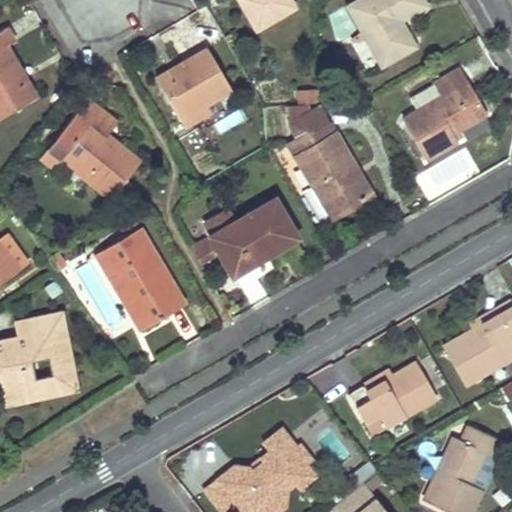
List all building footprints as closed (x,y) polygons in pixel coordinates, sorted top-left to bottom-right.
[(240,0),(247,12),(256,27),(292,7),(287,0),(240,0)] [(397,19),(411,12),(424,4),(421,0),(359,0),(349,6),(382,64),(413,46),(397,19)] [(9,64),(12,62),(15,61),(7,45),(13,41),(5,27),(0,29),(0,116),(35,97),(25,78),(19,82),(9,64)] [(230,89),(218,69),(207,49),(156,78),(179,118),(203,105),(230,89)] [(460,68),(432,84),(433,86),(414,96),(421,110),(403,120),(425,159),(455,142),(450,133),(456,129),(457,131),(486,115),(460,68)] [(320,89),(296,90),(296,105),(320,105),(320,89)] [(114,119),(86,97),(76,111),(104,133),(114,119)] [(203,105),(179,118),(184,128),(208,114),(203,105)] [(110,137),(108,139),(107,141),(101,137),(104,133),(76,111),(40,158),(53,168),(59,160),(109,199),(139,160),(110,137)] [(358,174),(356,176),(353,177),(351,173),(355,171),(334,132),(331,134),(325,123),(288,144),(311,184),(301,190),(318,220),(329,214),(331,218),(370,196),(358,174)] [(266,256),(281,248),(296,239),(274,199),(234,221),(211,234),(209,235),(227,268),(261,249),(266,256)] [(226,208),(204,221),(211,234),(234,221),(226,208)] [(140,329),(161,317),(182,305),(140,230),(103,250),(129,297),(123,300),(140,329)] [(204,234),(189,243),(201,261),(215,252),(204,234)] [(0,240),(0,248),(16,272),(28,264),(8,235),(0,240)] [(0,283),(16,272),(0,248),(0,283)] [(261,249),(227,268),(231,275),(266,256),(261,249)] [(129,297),(103,250),(97,254),(123,300),(129,297)] [(61,252),(48,259),(58,274),(70,266),(61,252)] [(63,292),(55,282),(44,290),(53,301),(63,292)] [(511,298),(499,306),(502,312),(476,326),(446,343),(468,382),(511,356),(511,298)] [(502,312),(499,306),(473,321),(476,326),(502,312)] [(15,340),(63,330),(60,317),(12,327),(15,340)] [(37,399),(33,381),(29,362),(50,358),(57,390),(75,387),(63,330),(15,340),(0,343),(0,363),(1,363),(3,374),(0,374),(0,381),(5,406),(37,399)] [(33,381),(37,399),(76,391),(75,387),(57,390),(50,358),(29,362),(33,381)] [(439,394),(430,376),(420,359),(394,373),(368,387),(365,381),(349,389),(365,419),(380,411),(386,423),(439,394)] [(394,373),(391,367),(365,381),(368,387),(394,373)] [(380,411),(365,419),(372,430),(386,423),(380,411)] [(492,452),(496,444),(500,435),(471,421),(463,437),(455,433),(424,495),(456,511),(471,511),(484,487),(471,480),(486,449),(492,452)] [(288,423),(270,437),(275,443),(253,462),(242,459),(211,485),(226,506),(241,494),(248,503),(272,507),(274,498),(295,482),(302,476),(307,482),(322,470),(311,457),(317,452),(303,437),(300,438),(288,423)] [(393,511),(369,479),(338,503),(344,511),(393,511)] [(279,511),(290,504),(295,482),(274,498),(272,507),(248,503),(241,494),(226,506),(231,511),(279,511)]
